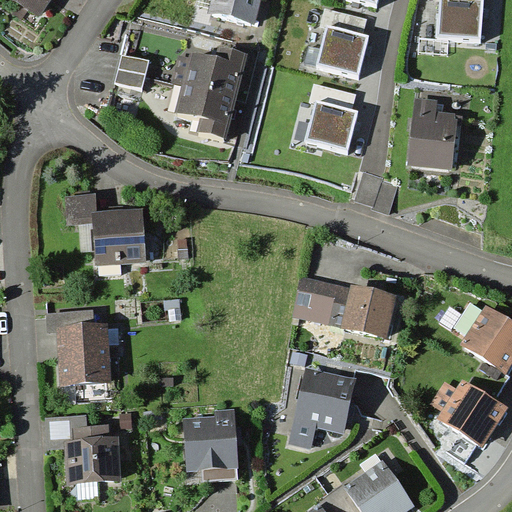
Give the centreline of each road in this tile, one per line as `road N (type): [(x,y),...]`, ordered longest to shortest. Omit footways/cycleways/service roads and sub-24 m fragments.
road 1 (residential): [(45,98),(113,159),(152,181),(283,206),(511,276)]
road 2 (residential): [(32,511),(14,179),(45,98)]
